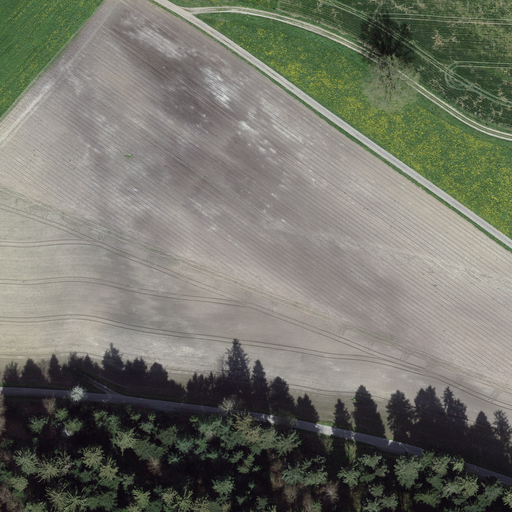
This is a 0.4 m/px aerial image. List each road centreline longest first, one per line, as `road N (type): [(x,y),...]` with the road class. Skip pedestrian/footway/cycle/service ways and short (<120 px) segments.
road 1 (track): [(0,390),(308,424),(433,450),(511,477)]
road 2 (track): [(156,0),(511,248)]
road 3 (track): [(178,11),(230,8),(325,33),(466,121),(511,138)]
